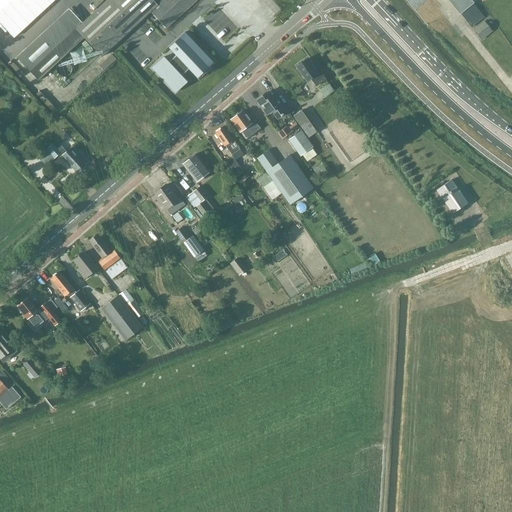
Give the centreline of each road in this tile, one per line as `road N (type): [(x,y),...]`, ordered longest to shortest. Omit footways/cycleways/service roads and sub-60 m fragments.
road 1 (tertiary): [(0,283),(322,0)]
road 2 (primary): [(351,0),(511,152)]
road 3 (primary): [(511,132),(470,102),(374,0)]
